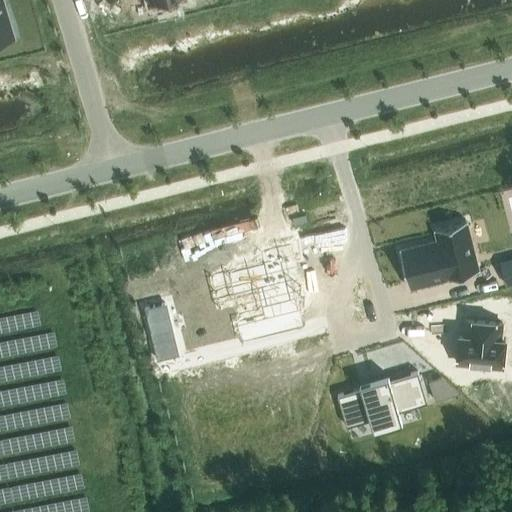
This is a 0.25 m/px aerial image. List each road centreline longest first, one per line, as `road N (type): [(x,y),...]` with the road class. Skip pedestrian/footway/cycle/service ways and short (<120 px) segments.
road 1 (tertiary): [(328,118),(110,172)]
road 2 (tertiary): [(511,72),(328,118)]
road 3 (residential): [(110,172),(60,0)]
road 4 (residential): [(362,244),(389,332),(342,345),(332,316)]
road 5 (residential): [(328,118),(362,244)]
